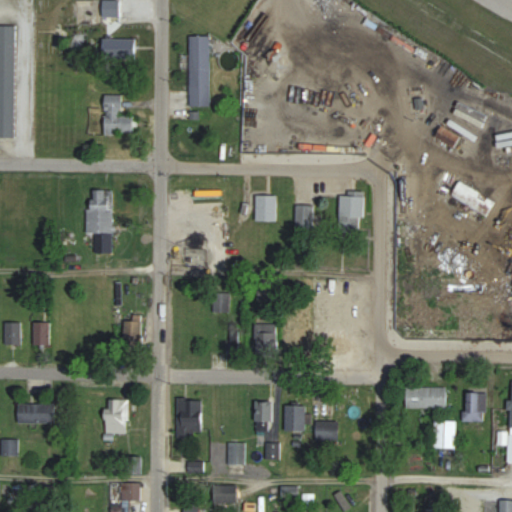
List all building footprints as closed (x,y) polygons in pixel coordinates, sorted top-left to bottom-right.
[(0,136),(17,137),(17,25),(0,25),(0,136)] [(212,105),(212,35),(192,35),(192,105),(212,105)] [(137,39),(120,39),(120,58),(137,58),(137,39)] [(137,115),(124,115),(124,94),(107,94),(107,134),(137,134),(137,115)] [(438,136),(456,146),(462,136),(444,126),(438,136)] [(452,197),(488,216),(497,199),(461,181),(452,197)] [(98,233),(98,252),(115,252),(115,189),(92,189),(92,233),(98,233)] [(342,190),(342,229),(367,229),(367,190),(342,190)] [(258,221),(278,221),(279,195),(258,195),(258,221)] [(315,204),(297,204),(297,229),(315,229),(315,204)] [(345,315),(345,354),(365,354),(365,315),(345,315)] [(145,320),(126,320),(126,351),(145,351),(145,320)] [(36,345),(52,345),(52,321),(36,321),(36,345)] [(7,345),(24,345),(23,322),(7,322),(7,345)] [(68,322),(68,354),(90,354),(90,322),(68,322)] [(279,351),(279,324),(261,324),(261,351),(279,351)] [(307,325),(285,325),(285,349),(307,349),(307,325)] [(252,349),(252,330),(233,330),(233,349),(252,349)] [(449,386),(409,386),(409,407),(449,407),(449,386)] [(487,391),(468,391),(468,422),(487,422),(487,391)] [(180,434),(205,434),(205,398),(180,398),(180,434)] [(131,433),(131,399),(107,399),(107,433),(131,433)] [(258,401),(258,430),(276,430),(276,400),(258,401)] [(20,403),(20,422),(58,423),(58,404),(20,403)] [(288,405),(288,430),(308,430),(308,405),(288,405)] [(458,419),(436,419),(436,448),(458,448),(458,419)] [(318,420),(318,441),(342,441),(342,420),(318,420)] [(21,455),(21,439),(3,439),(3,455),(21,455)] [(247,442),(230,442),(230,465),(247,465),(247,442)] [(269,442),(267,458),(279,460),(282,444),(269,442)] [(420,457),(411,457),(411,468),(420,467),(420,457)] [(239,502),(239,485),(217,485),(217,502),(239,502)] [(486,507),(486,491),(460,491),(460,507),(486,507)] [(511,511),(511,499),(502,499),(501,511),(511,511)]
